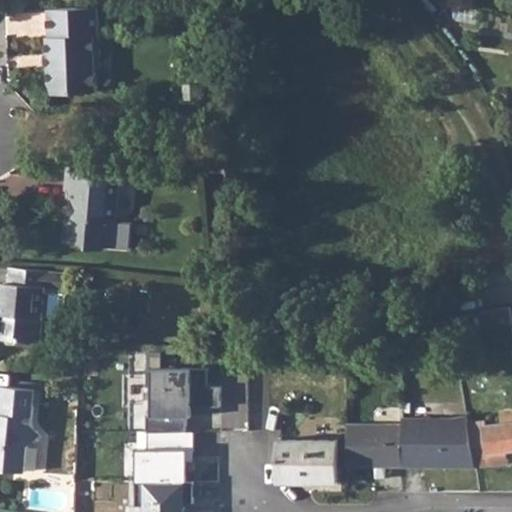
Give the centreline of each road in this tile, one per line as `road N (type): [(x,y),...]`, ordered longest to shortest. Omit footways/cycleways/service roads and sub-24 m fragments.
road 1 (track): [(511,281),(399,319),(245,311),(230,293),(224,131),(222,28),(235,0)]
road 2 (track): [(374,0),(486,151),(511,244)]
road 3 (residential): [(249,435),(248,478),(257,503),(404,511)]
